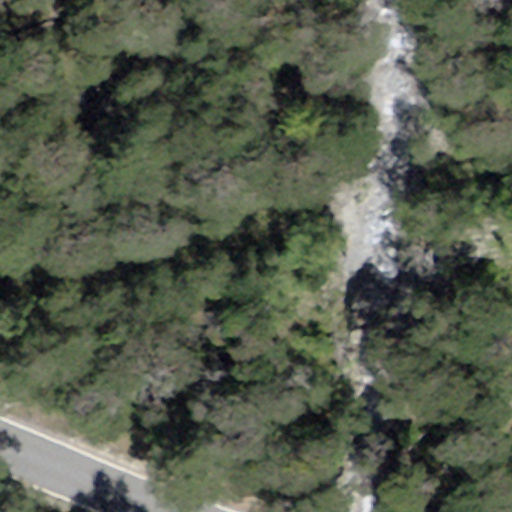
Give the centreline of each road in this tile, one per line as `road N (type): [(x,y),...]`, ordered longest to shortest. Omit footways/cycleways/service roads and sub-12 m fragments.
road 1 (track): [(0,289),(184,265),(246,247),(281,231),(330,183)]
road 2 (unclassified): [(0,441),(169,511)]
